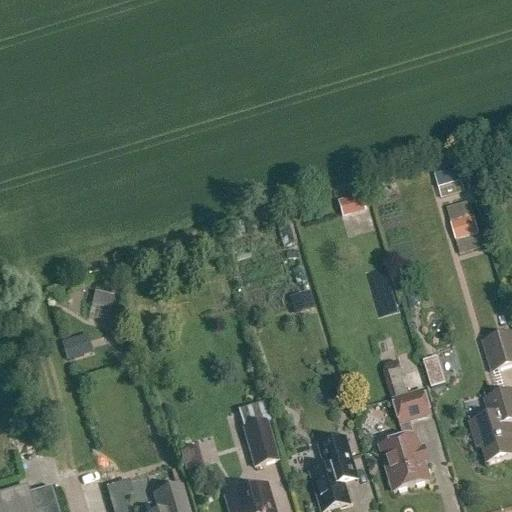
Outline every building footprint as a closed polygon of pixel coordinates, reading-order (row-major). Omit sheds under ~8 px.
[(454,158),(435,163),(438,174),(457,168),(454,158)] [(458,171),(434,177),(438,190),(462,183),(458,171)] [(337,205),(342,220),(364,213),(359,198),(337,205)] [(451,227),(456,243),(478,236),(473,220),(451,227)] [(265,311),(287,304),(282,289),(293,285),(275,230),(233,243),(250,297),(259,294),(265,311)] [(311,294),(289,301),(295,319),(316,313),(311,294)] [(96,296),(93,308),(112,313),(115,300),(96,296)] [(511,336),(483,345),(492,377),(511,371),(511,336)] [(400,373),(389,376),(396,402),(408,398),(400,373)] [(511,426),(511,394),(485,403),(491,424),(471,430),(477,451),(482,449),(487,468),(511,460),(511,444),(511,440),(508,440),(505,429),(511,426)] [(415,440),(410,425),(431,418),(424,395),(393,405),(400,428),(405,443),(415,440)] [(237,415),(243,433),(254,471),(277,464),(266,426),(270,425),(264,407),(237,415)] [(430,485),(416,439),(415,440),(405,443),(380,450),(394,496),(430,485)] [(318,449),(322,463),(325,473),(310,477),(320,511),(340,511),(351,509),(343,481),(356,477),(345,441),(318,449)] [(203,447),(185,451),(190,472),(208,468),(203,447)] [(273,511),(266,488),(224,501),(227,511),(273,511)] [(0,511),(56,511),(50,490),(28,497),(26,490),(0,498),(0,511)] [(187,511),(181,490),(153,498),(157,511),(187,511)]
